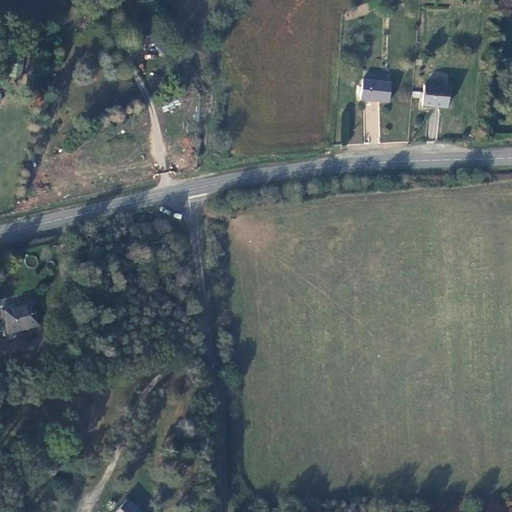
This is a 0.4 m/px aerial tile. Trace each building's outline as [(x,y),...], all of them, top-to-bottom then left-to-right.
[(157,32),(149,39),(167,58),(175,50),(157,32)] [(389,81),(362,80),(360,100),(387,101),(389,81)] [(448,87),(423,85),(422,104),(446,106),(448,87)] [(34,302),(4,309),(9,331),(39,324),(34,302)] [(140,511),(126,499),(115,511),(140,511)]
